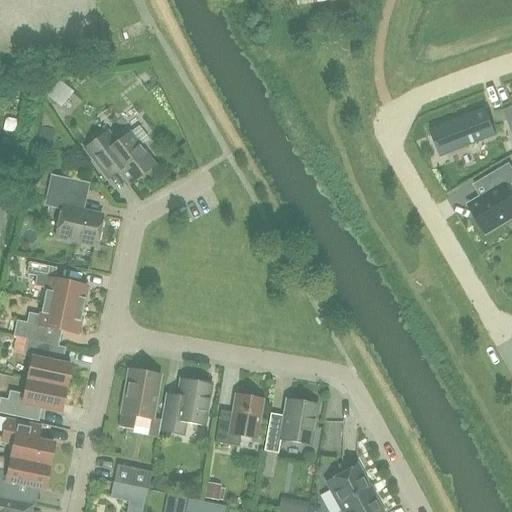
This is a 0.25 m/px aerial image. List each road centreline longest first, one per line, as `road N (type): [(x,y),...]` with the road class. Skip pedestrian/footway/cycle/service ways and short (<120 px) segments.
road 1 (residential): [(419,511),(353,387),(335,373),(112,331)]
road 2 (residential): [(112,331),(136,222),(205,178)]
road 3 (residential): [(77,511),(112,331)]
road 4 (residential): [(511,64),(398,109),(387,132)]
